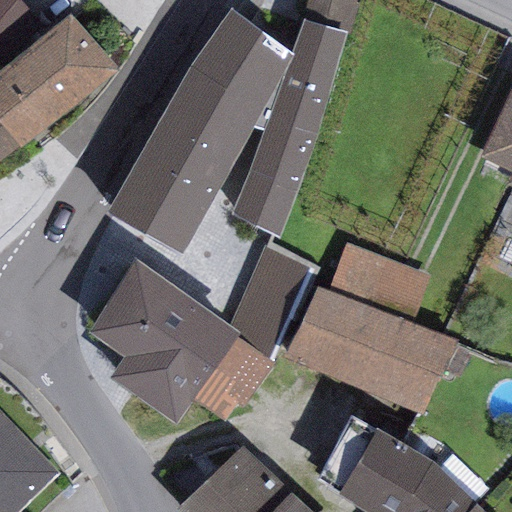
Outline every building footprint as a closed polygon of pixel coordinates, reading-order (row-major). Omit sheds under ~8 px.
[(0,0),(0,46),(32,18),(14,0),(0,0)] [(309,0),(303,26),(345,36),(349,37),(357,0),(309,0)] [(290,61),(230,17),(188,74),(105,223),(182,264),(259,125),(282,81),(295,63),(290,61)] [(71,21),(0,78),(0,164),(15,152),(19,158),(117,79),(71,21)] [(345,36),(303,26),(290,61),(295,63),(282,81),(231,222),(278,245),(345,36)] [(511,93),(480,163),(511,177),(505,191),(511,194),(511,93)] [(344,246),(325,296),(411,329),(430,279),(344,246)] [(311,266),(263,247),(227,331),(239,339),(237,343),(267,362),(311,266)] [(135,267),(85,338),(123,364),(108,386),(174,432),(194,403),(237,343),(239,339),(227,331),(135,267)] [(325,296),(317,292),(284,365),(421,422),(454,347),(411,329),(325,296)] [(267,362),(237,343),(194,403),(226,423),(237,405),(244,409),(271,364),(267,362)] [(0,420),(0,511),(22,511),(57,481),(0,420)] [(432,467),(350,423),(316,487),(340,501),(337,504),(350,511),(474,511),(476,510),(432,467)] [(243,451),(180,511),(278,511),(291,499),(243,451)] [(303,511),(291,499),(278,511),(303,511)]
